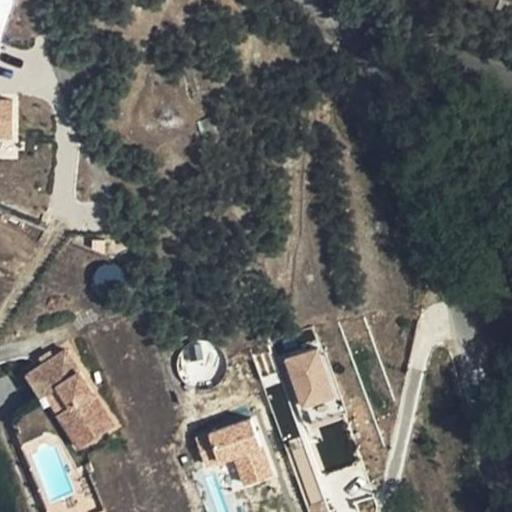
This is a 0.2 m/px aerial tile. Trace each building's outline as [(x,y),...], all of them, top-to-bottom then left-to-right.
[(0,0),(0,44),(11,14),(14,6),(14,0),(0,0)] [(0,139),(13,139),(12,98),(0,98),(0,139)] [(198,122),(203,137),(218,132),(212,117),(198,122)] [(105,240),(98,239),(93,238),(93,248),(104,252),(105,240)] [(99,287),(98,284),(94,289),(103,297),(108,292),(106,292),(102,290),(99,287)] [(324,342),(279,358),(303,424),(348,408),(324,342)] [(45,359),(26,371),(40,393),(55,383),(68,404),(56,413),(78,447),(114,424),(64,346),(54,354),(45,359)] [(49,347),(41,353),(45,359),(54,354),(49,347)] [(232,459),(242,488),(271,478),(251,418),(195,437),(205,468),(232,459)]
